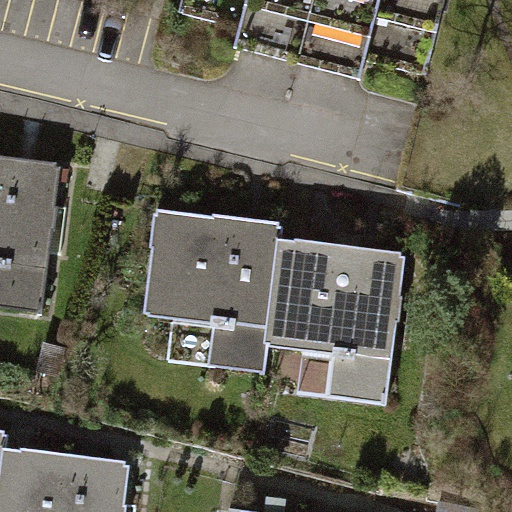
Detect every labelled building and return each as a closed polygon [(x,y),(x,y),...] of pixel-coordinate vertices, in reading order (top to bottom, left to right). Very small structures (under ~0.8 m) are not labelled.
[(187,0),(185,14),(245,28),(239,54),(364,83),(369,61),(426,75),(443,0),(187,0)] [(59,167),(0,161),(0,310),(44,315),(59,167)] [(283,227),(157,215),(146,323),(213,329),(208,373),(267,379),(270,350),(281,246),(283,227)] [(405,258),(281,246),(270,350),(337,357),(333,400),(390,405),(405,258)] [(123,511),(128,467),(4,454),(0,490),(0,511),(123,511)]
